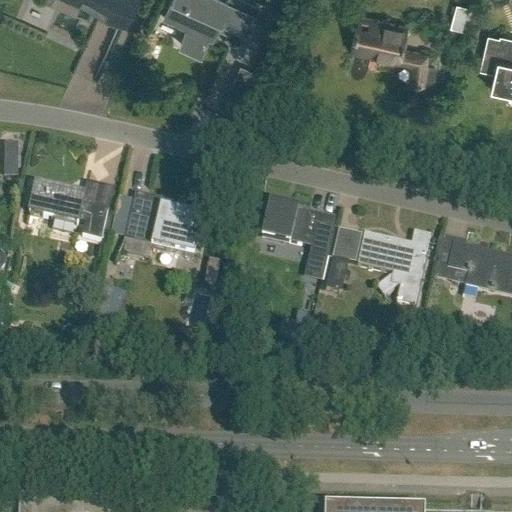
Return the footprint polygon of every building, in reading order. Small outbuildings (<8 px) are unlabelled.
[(74,0),(123,22),(132,0),(74,0)] [(207,38),(211,40),(220,20),(246,32),(257,8),(239,0),(171,0),(163,18),(187,29),(180,45),(199,54),(207,38)] [(462,30),(468,7),(457,4),(450,26),(462,30)] [(401,50),(406,27),(358,16),(350,49),(371,54),(372,49),(387,52),(385,59),(411,65),(409,84),(423,85),(426,55),(401,50)] [(501,39),(488,36),(480,69),(493,72),(489,89),(511,93),(511,39),(501,37),(501,39)] [(230,88),(224,101),(241,108),(247,96),(230,88)] [(87,185),(83,199),(35,188),(28,216),(77,227),(77,225),(90,228),(87,239),(102,242),(105,231),(90,228),(100,188),(87,185)] [(104,225),(118,227),(123,197),(109,194),(104,225)] [(124,242),(193,258),(202,219),(160,209),(162,202),(134,196),(124,242)] [(324,260),(333,221),(269,206),(262,238),(311,249),(310,257),(324,260)] [(411,247),(364,236),(357,268),(393,276),(390,287),(400,289),(396,305),(414,309),(429,241),(414,237),(411,247)] [(511,259),(453,246),(451,253),(445,282),(466,286),(466,289),(511,299),(511,259)] [(341,294),(348,264),(331,260),(324,290),(341,294)] [(113,304),(117,288),(99,284),(96,300),(113,304)] [(308,328),(295,325),(282,322),(278,337),(280,337),(279,342),(303,348),(308,328)] [(0,511),(105,511),(105,505),(18,503),(18,509),(0,508),(0,511)]
